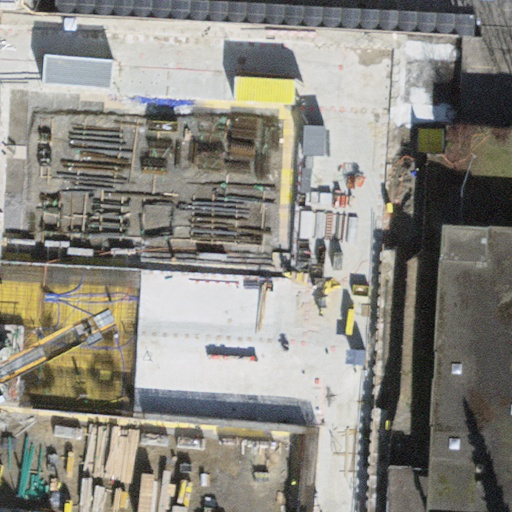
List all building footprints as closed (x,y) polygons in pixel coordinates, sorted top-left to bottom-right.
[(476,10),(273,0),(57,0),(56,16),(474,36),(476,10)] [(0,152),(28,158),(46,60),(0,51),(0,152)] [(211,183),(212,91),(98,90),(97,182),(211,183)] [(511,213),(449,210),(436,500),(511,503),(511,213)] [(139,314),(149,271),(87,257),(78,300),(139,314)]
